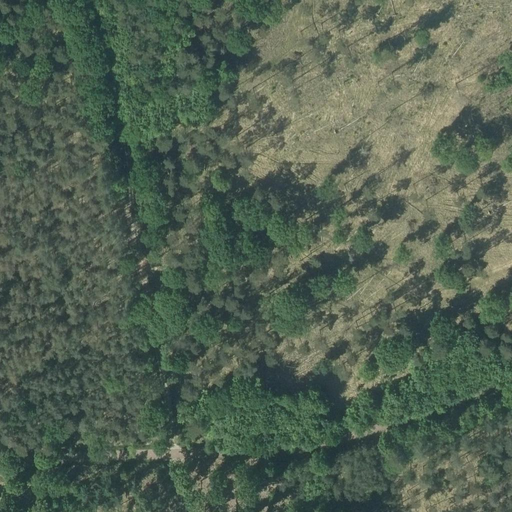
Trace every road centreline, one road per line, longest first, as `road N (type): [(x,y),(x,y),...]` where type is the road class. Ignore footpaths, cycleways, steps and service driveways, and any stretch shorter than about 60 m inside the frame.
road 1 (unclassified): [(0,462),(324,442),(511,376)]
road 2 (track): [(85,0),(126,165),(188,511)]
